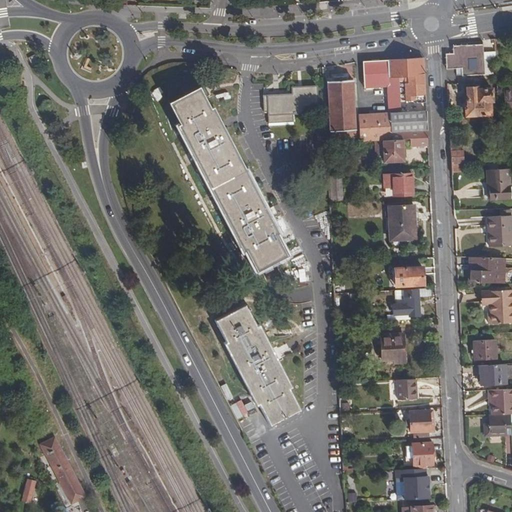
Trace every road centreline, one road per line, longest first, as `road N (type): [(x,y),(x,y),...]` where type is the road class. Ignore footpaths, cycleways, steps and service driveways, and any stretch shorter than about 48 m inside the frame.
road 1 (residential): [(456,460),(433,38)]
road 2 (secondary): [(270,511),(104,191)]
road 3 (residential): [(130,61),(161,42),(251,53),(419,30)]
road 4 (unknown): [(0,306),(100,511)]
road 5 (residential): [(420,17),(215,30)]
